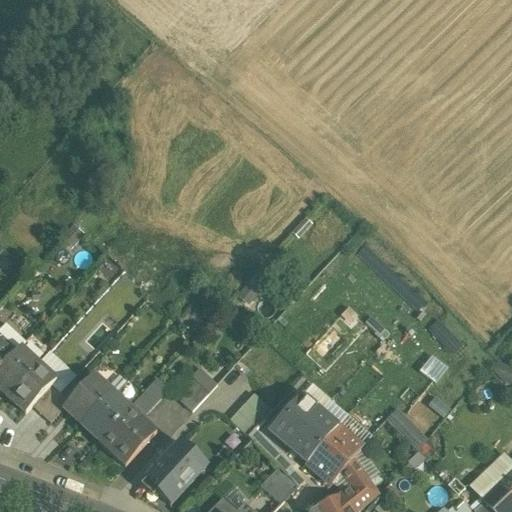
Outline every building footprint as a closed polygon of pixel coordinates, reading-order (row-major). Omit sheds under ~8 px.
[(0,371),(10,361),(0,351),(0,371)] [(10,361),(0,371),(0,396),(5,401),(35,369),(18,352),(10,361)] [(35,369),(5,401),(24,419),(54,386),(35,369)] [(190,382),(207,399),(217,389),(199,372),(190,382)] [(94,380),(65,413),(81,428),(110,396),(94,380)] [(157,382),(129,412),(99,444),(125,468),(155,436),(141,424),(170,393),(157,382)] [(207,399),(190,382),(173,400),(192,415),(207,399)] [(110,396),(81,428),(99,444),(129,412),(110,396)] [(256,399),(248,407),(263,422),(271,413),(256,399)] [(301,399),(268,435),(288,452),(320,415),(301,399)] [(248,407),(240,415),(255,430),(263,422),(248,407)] [(240,415),(232,423),(247,438),(255,430),(240,415)] [(320,415),(288,452),(306,466),(337,430),(320,415)] [(337,430),(306,467),(330,487),(341,475),(351,462),(361,451),(337,430)] [(247,441),(231,457),(240,465),(256,449),(247,441)] [(144,486),(168,508),(206,469),(182,446),(144,486)] [(341,475),(352,491),(328,503),(333,511),(361,511),(377,498),(351,462),(341,475)] [(280,507),(296,489),(275,470),(259,489),(280,507)] [(511,511),(511,471),(479,502),(483,506),(488,511),(511,511)] [(227,497),(212,511),(249,511),(244,507),(239,511),(234,511),(227,504),(230,501),(227,497)] [(333,511),(328,503),(312,511),(333,511)]
